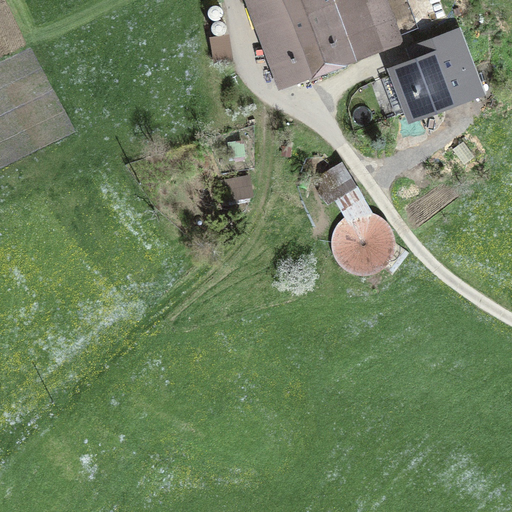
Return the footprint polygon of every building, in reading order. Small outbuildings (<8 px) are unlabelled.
[(246,0),(277,81),(419,27),(408,0),(246,0)] [(417,65),(397,73),(404,91),(393,95),(402,117),(478,88),(457,33),(411,50),(417,65)] [(215,61),(227,59),(223,35),(211,37),(215,61)] [(249,182),(225,187),(228,203),(252,198),(249,182)] [(335,197),(348,219),(342,224),(337,232),(335,247),(340,260),(350,270),(363,273),(373,272),(381,267),(392,276),(409,253),(393,241),(390,231),(384,223),(372,216),(354,186),(335,197)]
